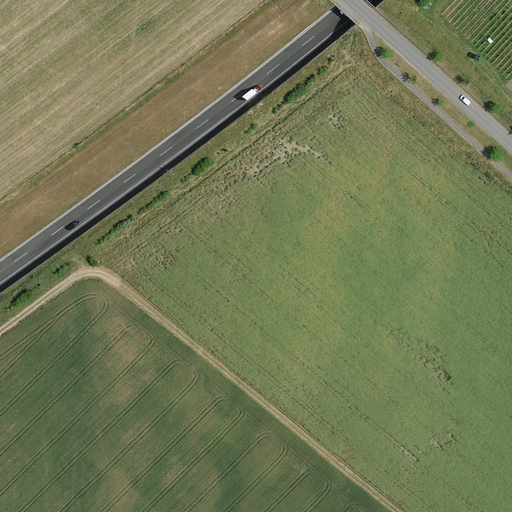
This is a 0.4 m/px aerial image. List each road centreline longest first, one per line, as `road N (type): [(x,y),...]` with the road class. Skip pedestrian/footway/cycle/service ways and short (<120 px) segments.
road 1 (motorway): [(0,272),(358,0)]
road 2 (motorway): [(320,0),(0,241)]
road 3 (tertiary): [(349,0),(511,145)]
